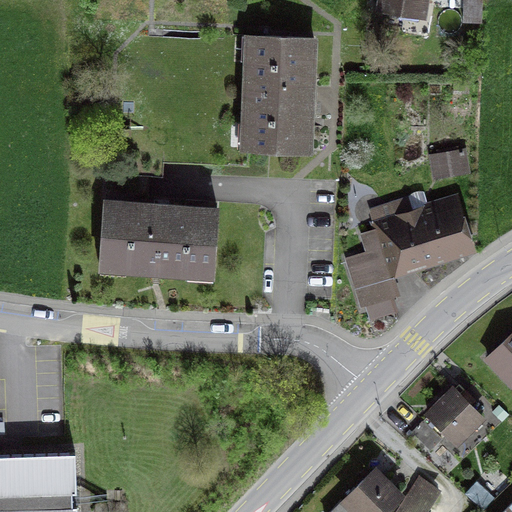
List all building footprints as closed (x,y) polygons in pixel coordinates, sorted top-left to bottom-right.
[(427,0),(378,0),(375,14),(421,25),(427,0)] [(484,0),(463,0),(463,19),(484,20),(484,0)] [(316,38),(243,35),(237,156),(310,160),(316,38)] [(468,170),(463,149),(441,154),(446,175),(468,170)] [(477,249),(459,194),(374,222),(376,228),(363,233),(369,251),(346,258),(361,304),(365,303),(370,318),(394,310),(389,296),(395,294),(390,277),(477,249)] [(216,209),(101,202),(96,283),(211,290),(216,209)] [(511,334),(484,364),(511,391),(511,334)] [(485,421),(451,389),(423,419),(456,451),(485,421)] [(0,511),(75,511),(74,459),(0,461),(0,511)] [(385,511),(401,497),(374,469),(339,503),(347,511),(385,511)] [(425,511),(438,491),(417,478),(396,511),(425,511)]
